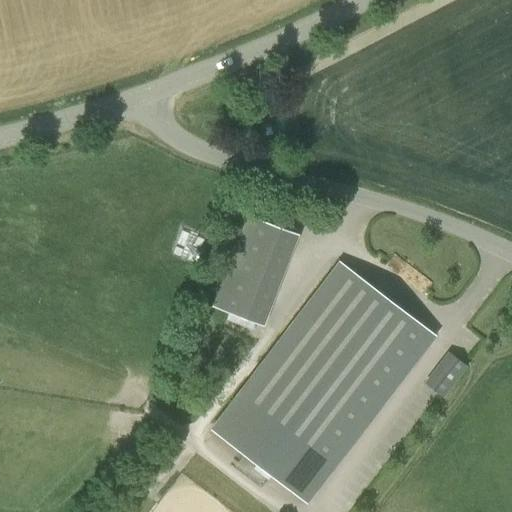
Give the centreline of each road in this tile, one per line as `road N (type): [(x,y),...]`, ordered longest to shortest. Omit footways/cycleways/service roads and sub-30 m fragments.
road 1 (unclassified): [(511,251),(445,221),(186,145),(156,124),(145,96)]
road 2 (tertiary): [(145,96),(361,0)]
road 3 (tertiary): [(0,139),(145,96)]
